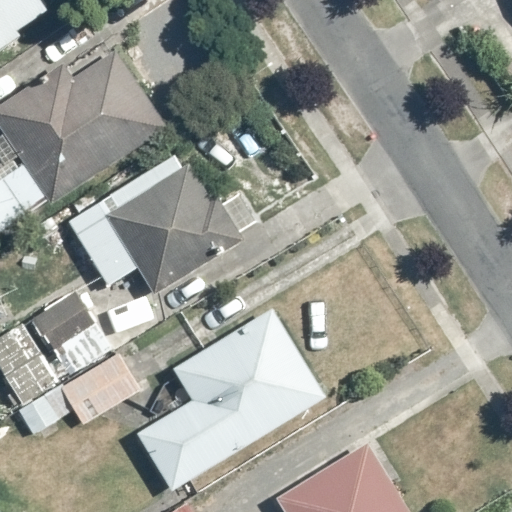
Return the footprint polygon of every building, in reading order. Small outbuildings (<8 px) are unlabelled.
[(0,0),(0,53),(30,34),(25,26),(49,10),(43,0),(0,0)] [(53,66),(0,103),(0,119),(6,129),(0,133),(0,153),(11,169),(0,176),(0,234),(48,201),(52,206),(170,125),(121,54),(69,90),(53,66)] [(245,241),(195,159),(186,164),(180,153),(71,221),(111,286),(145,265),(162,293),(245,241)] [(83,287),(0,337),(0,380),(17,410),(120,348),(83,287)] [(330,397),(277,309),(177,370),(196,401),(141,434),(175,490),(330,397)] [(17,410),(34,438),(75,413),(83,426),(144,389),(120,348),(17,410)] [(414,511),(371,441),(280,497),(289,511),(414,511)] [(39,511),(23,485),(0,499),(0,510),(1,511),(39,511)] [(192,511),(187,502),(170,511),(192,511)]
